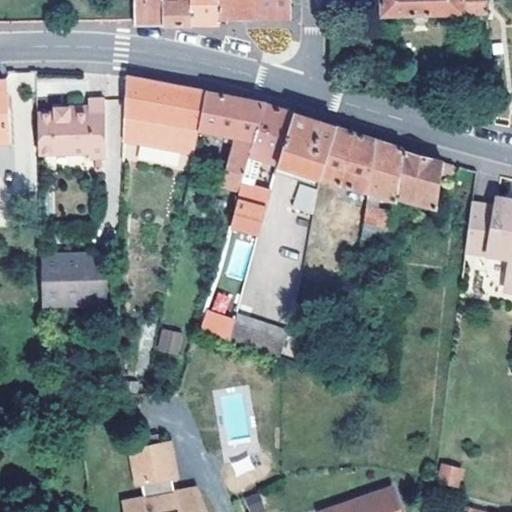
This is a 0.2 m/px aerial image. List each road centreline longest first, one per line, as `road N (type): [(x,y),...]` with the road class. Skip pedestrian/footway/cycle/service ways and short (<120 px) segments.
road 1 (tertiary): [(0,46),(157,53),(305,89)]
road 2 (tertiary): [(305,89),(511,148)]
